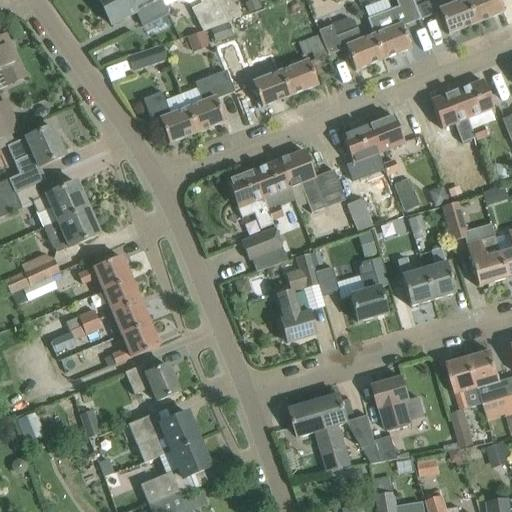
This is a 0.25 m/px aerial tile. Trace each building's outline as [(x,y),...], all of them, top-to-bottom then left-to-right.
[(168,14),(164,6),(168,4),(166,0),(160,0),(161,0),(160,0),(97,0),(111,25),(135,13),(143,27),(168,14)] [(202,31),(211,28),(227,23),(215,0),(208,0),(191,9),(202,31)] [(241,13),(234,0),(215,0),(227,23),(242,15),(241,13)] [(249,14),(261,8),(257,0),(250,0),(244,3),(249,14)] [(407,23),(420,19),(416,7),(412,0),(394,0),(397,7),(391,10),(398,26),(401,25),(407,23)] [(476,24),(472,15),(466,0),(461,0),(438,9),(448,35),(476,24)] [(466,0),(472,15),(476,24),(504,13),(498,0),(466,0)] [(432,14),(429,3),(416,7),(420,19),(432,14)] [(22,38),(18,24),(8,27),(13,41),(22,38)] [(233,36),(229,24),(211,29),(215,42),(233,36)] [(373,35),(379,51),(383,60),(410,49),(401,25),(398,26),(380,32),(373,35)] [(373,35),(360,40),(356,29),(335,38),(331,27),(318,32),(319,35),(327,56),(346,49),(355,71),(383,60),(379,51),(373,35)] [(209,47),(204,32),(188,37),(193,52),(209,47)] [(0,73),(6,86),(24,78),(5,35),(0,37),(0,73)] [(314,61),(327,56),(319,35),(299,43),(304,56),(311,54),(314,61)] [(134,71),(165,60),(161,47),(129,57),(134,71)] [(317,86),(308,61),(306,61),(279,72),(289,97),(317,86)] [(289,97),(279,72),(269,76),(266,66),(247,74),(244,65),(225,72),(234,93),(253,85),(262,108),(289,97)] [(224,122),(221,113),(216,100),(234,93),(225,72),(196,83),(204,102),(187,108),(196,133),(224,122)] [(456,91),(468,120),(494,109),(483,81),(456,91)] [(430,101),(441,130),(457,124),(465,144),(467,143),(470,153),(479,149),(472,130),(468,120),(456,91),(430,101)] [(196,133),(187,108),(170,115),(161,92),(142,99),(152,124),(159,121),(168,144),(196,133)] [(42,106),(37,108),(34,116),(41,119),(47,116),(50,109),(42,106)] [(0,138),(9,134),(0,114),(0,138)] [(511,114),(503,118),(511,141),(511,114)] [(367,126),(371,136),(378,155),(404,144),(393,116),(367,126)] [(483,125),(472,130),(479,149),(476,140),(487,135),(483,125)] [(341,137),(345,146),(352,165),(378,155),(371,136),(367,126),(341,137)] [(37,169),(38,169),(65,157),(51,127),(6,147),(13,163),(19,175),(37,168),(37,169)] [(450,162),(438,131),(423,137),(435,168),(450,162)] [(435,168),(423,137),(408,143),(420,174),(435,168)] [(304,196),(306,204),(311,214),(323,209),(312,181),(315,180),(304,151),(278,161),(293,201),(304,196)] [(252,171),(272,221),(283,217),(279,206),(293,201),(278,161),(252,171)] [(383,166),(387,176),(397,172),(394,162),(383,166)] [(509,185),(511,167),(493,164),(491,179),(495,189),(509,185)] [(19,175),(0,183),(0,200),(15,194),(15,193),(43,182),(37,169),(37,168),(19,175)] [(273,225),(272,221),(252,171),(226,182),(241,218),(253,213),(260,230),(273,225)] [(399,196),(400,199),(414,193),(413,190),(408,178),(394,184),(399,196)] [(32,202),(38,215),(44,228),(88,209),(76,182),(45,196),(32,202)] [(468,183),(457,186),(460,196),(471,193),(468,183)] [(495,191),(482,195),(485,206),(498,203),(495,191)] [(15,194),(0,200),(0,217),(21,208),(15,194)] [(361,198),(346,204),(357,232),(372,226),(361,198)] [(458,202),(442,206),(452,241),(467,237),(458,202)] [(88,209),(44,228),(55,254),(68,249),(99,235),(88,209)] [(422,216),(407,220),(408,222),(410,231),(411,233),(425,229),(422,216)] [(282,247),(275,229),(241,242),(248,261),(251,260),(282,247)] [(370,232),(359,235),(364,254),(376,251),(370,232)] [(511,248),(511,250),(499,255),(506,279),(511,277),(511,232),(507,233),(511,248)] [(506,279),(499,255),(494,237),(465,246),(477,287),(506,279)] [(288,262),(282,247),(251,260),(257,274),(288,262)] [(455,294),(446,264),(445,264),(441,248),(431,251),(436,266),(423,270),(432,301),(455,294)] [(310,254),(296,258),(304,288),(318,284),(315,272),(310,254)] [(121,257),(112,261),(93,269),(78,276),(82,285),(97,278),(103,291),(131,280),(121,257)] [(402,277),(401,277),(410,307),(432,301),(423,270),(411,274),(407,258),(397,261),(402,277)] [(378,288),(374,273),(371,260),(363,262),(359,268),(361,276),(365,292),(349,297),(357,323),(387,314),(379,288),(378,288)] [(54,261),(24,274),(30,286),(51,277),(58,274),(54,261)] [(315,272),(318,284),(321,297),(339,292),(332,268),(315,272)] [(10,295),(11,295),(30,286),(24,274),(24,273),(5,281),(4,281),(10,295)] [(56,290),(51,277),(30,286),(11,295),(16,305),(27,300),(28,302),(56,290)] [(251,292),(247,279),(234,282),(238,296),(251,292)] [(103,291),(112,314),(140,302),(131,280),(103,291)] [(286,344),(296,341),(316,335),(309,312),(299,315),(292,292),(276,296),(283,320),(280,321),(286,344)] [(112,314),(122,336),(149,324),(140,302),(112,314)] [(93,311),(77,318),(81,327),(96,320),(93,311)] [(81,327),(77,318),(66,323),(70,332),(81,327)] [(81,327),(85,337),(100,330),(96,320),(81,327)] [(131,358),(132,358),(159,347),(149,324),(122,336),(128,349),(112,356),(116,364),(131,358)] [(70,333),(52,341),(57,353),(75,344),(74,342),(70,333)] [(492,352),(470,359),(479,390),(491,386),(496,401),(505,398),(500,382),(501,382),(492,352)] [(447,365),(456,396),(457,396),(460,411),(483,404),(479,390),(470,359),(447,365)] [(150,388),(156,402),(178,393),(167,365),(147,374),(143,365),(124,374),(134,395),(150,388)] [(374,387),(381,410),(385,409),(392,433),(414,427),(407,403),(410,402),(403,378),(374,387)] [(340,396),(340,397),(322,402),(330,429),(317,433),(323,453),(333,450),(333,452),(337,451),(338,452),(344,451),(338,426),(347,423),(348,423),(347,416),(353,415),(354,415),(350,400),(349,400),(343,402),(341,396),(340,396)] [(289,430),(296,428),(299,438),(317,433),(330,429),(322,402),(292,411),(292,410),(291,410),(293,419),(287,421),(286,417),(285,418),(289,430)] [(88,439),(101,434),(92,410),(79,415),(88,439)] [(144,463),(168,452),(198,440),(187,413),(161,424),(156,414),(128,425),(144,463)] [(22,436),(41,429),(35,414),(16,421),(22,436)] [(466,417),(453,421),(461,449),(469,447),(474,445),(472,437),(466,417)] [(377,446),(382,463),(398,460),(391,437),(375,441),(377,446)] [(198,440),(168,452),(175,470),(140,485),(147,501),(143,503),(135,485),(109,495),(116,511),(129,511),(131,511),(148,505),(178,493),(179,496),(207,483),(203,471),(210,468),(198,440)] [(510,463),(504,443),(486,448),(492,468),(510,463)] [(372,465),(382,463),(377,446),(363,450),(372,465)] [(462,449),(451,451),(452,464),(464,462),(462,449)] [(328,471),(348,466),(344,451),(338,452),(337,451),(333,452),(333,450),(323,453),(328,471)] [(102,477),(113,473),(109,459),(97,462),(102,477)] [(420,464),(421,476),(441,473),(439,461),(420,464)] [(368,465),(351,468),(353,476),(369,473),(368,465)] [(344,480),(341,470),(333,473),(335,482),(344,480)] [(379,511),(398,511),(396,491),(394,492),(392,477),(376,479),(378,498),(379,511)] [(441,491),(425,495),(426,502),(443,497),(441,491)] [(178,493),(148,505),(150,511),(185,511),(182,501),(179,496),(178,493)] [(182,501),(185,511),(193,511),(208,506),(202,493),(182,501)] [(443,497),(426,502),(429,511),(459,511),(459,508),(447,508),(444,496),(443,497)] [(511,511),(511,510),(509,511),(508,499),(485,502),(486,511),(511,511)]
